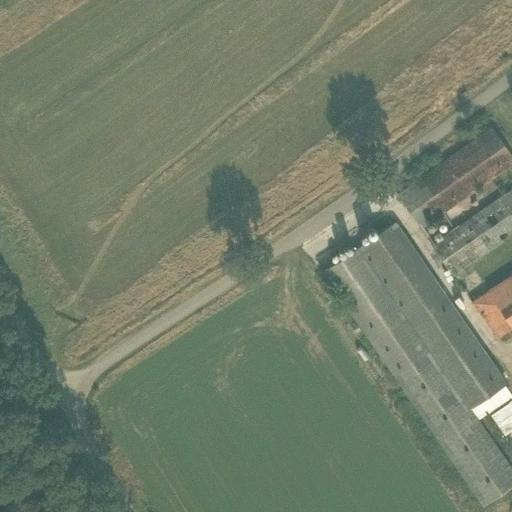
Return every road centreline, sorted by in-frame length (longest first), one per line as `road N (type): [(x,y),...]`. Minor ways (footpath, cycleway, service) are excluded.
road 1 (unclassified): [(53,382),(92,369),(389,170),(511,77)]
road 2 (unclassified): [(53,382),(135,511)]
